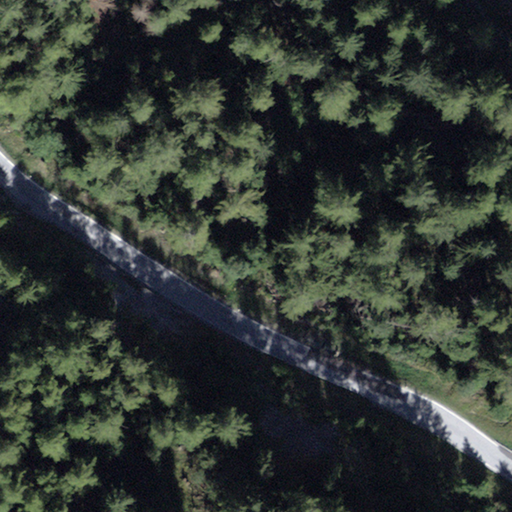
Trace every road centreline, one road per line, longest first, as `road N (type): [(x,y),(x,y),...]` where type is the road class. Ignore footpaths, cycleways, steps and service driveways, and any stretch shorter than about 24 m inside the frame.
road 1 (tertiary): [(511,464),(421,410),(242,325),(65,216),(0,165)]
road 2 (track): [(511,153),(352,96),(266,0)]
